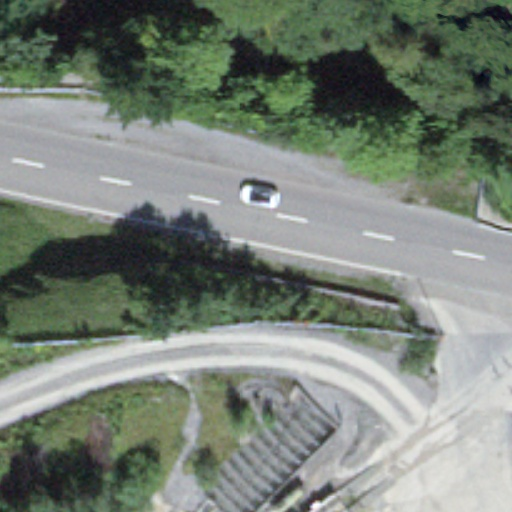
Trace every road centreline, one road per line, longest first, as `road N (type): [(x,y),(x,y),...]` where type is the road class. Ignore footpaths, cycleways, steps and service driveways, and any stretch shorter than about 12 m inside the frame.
road 1 (primary): [(0,159),(511,263)]
road 2 (track): [(446,421),(347,372),(253,354),(32,387),(0,404)]
road 3 (track): [(511,355),(355,511)]
